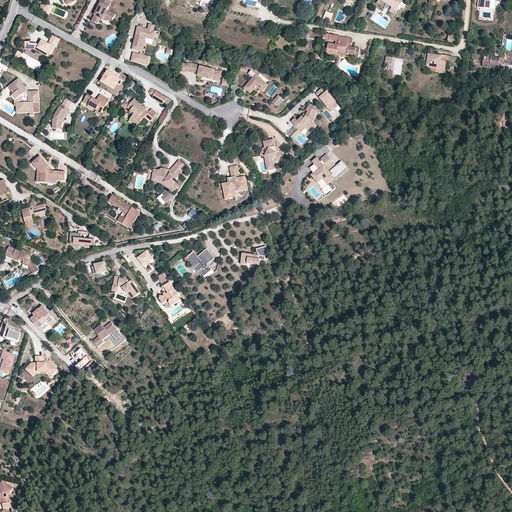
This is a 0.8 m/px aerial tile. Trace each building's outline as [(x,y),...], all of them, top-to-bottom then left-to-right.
[(96,12),(90,24),(96,27),(98,24),(100,25),(101,22),(104,16),(108,18),(107,20),(108,20),(112,22),(115,15),(107,11),(111,4),(102,0),(100,0),(98,7),(99,7),(96,12)] [(382,0),(397,11),(404,0),(382,0)] [(491,8),(491,1),(492,1),(501,1),(501,0),(481,0),(480,7),(491,8)] [(157,31),(138,27),(132,49),(141,51),(144,40),(146,38),(154,40),(157,31)] [(37,50),(38,49),(46,53),(45,55),(49,57),(55,47),(56,47),(60,40),(54,36),(50,44),(48,43),(42,40),(42,41),(40,45),(38,44),(30,43),(30,42),(25,42),(25,49),(35,50),(37,50)] [(361,49),(351,47),(349,47),(350,38),(340,37),(339,42),(339,45),(336,44),(329,43),(327,54),(337,56),(337,54),(338,52),(344,53),(344,55),(359,57),(361,49)] [(132,61),(138,63),(140,54),(134,53),(132,61)] [(147,56),(140,54),(138,63),(148,65),(149,60),(146,59),(147,56)] [(432,72),(445,74),(447,62),(449,62),(449,61),(450,56),(434,54),(434,55),(430,54),(430,55),(428,66),(428,69),(432,70),(432,72)] [(501,58),(493,57),(492,62),(485,61),(484,67),(503,69),(503,64),(509,65),(511,65),(511,63),(511,56),(508,56),(508,60),(506,60),(506,58),(501,58)] [(385,70),(391,70),(393,58),(389,57),(389,61),(389,63),(386,62),(385,70)] [(218,79),(220,72),(201,66),(201,65),(192,63),(190,71),(199,73),(198,75),(212,79),(213,77),(218,79)] [(120,78),(108,72),(102,83),(113,89),(120,78)] [(220,72),(218,79),(213,77),(212,79),(219,81),(222,72),(220,72)] [(269,85),(256,74),(245,87),(247,88),(246,90),(251,94),(257,87),(263,92),(269,85)] [(224,76),(222,84),(229,86),(231,78),(224,76)] [(18,107),(18,115),(30,114),(30,117),(34,117),(34,114),(34,107),(40,107),(40,93),(30,93),(30,104),(24,105),(24,100),(22,98),(29,93),(20,80),(10,88),(16,95),(14,96),(18,101),(18,107)] [(155,95),(154,96),(164,103),(167,98),(166,96),(157,91),(155,95)] [(280,94),(273,102),(278,105),(284,98),(280,94)] [(101,95),(97,100),(97,101),(95,101),(96,99),(88,95),(84,102),(89,105),(97,110),(98,109),(102,112),(110,100),(101,95)] [(340,107),(331,96),(329,98),(327,95),(322,98),(330,107),(329,108),(333,113),(340,107)] [(131,104),(127,108),(134,114),(132,118),(139,124),(144,118),(149,122),(152,120),(155,116),(157,113),(153,110),(151,112),(150,112),(146,109),(145,110),(143,108),(144,107),(135,99),(131,104)] [(126,109),(127,108),(131,104),(130,103),(129,104),(126,101),(122,105),(126,109)] [(62,106),(53,121),(53,130),(61,130),(62,126),(63,122),(61,121),(63,119),(65,121),(70,111),(62,106)] [(319,111),(309,107),(307,110),(309,111),(307,115),(308,116),(305,119),(306,120),(302,124),(296,118),(292,122),(303,132),(306,128),(308,130),(315,123),(314,122),(319,111)] [(132,118),(130,120),(137,126),(139,124),(132,118)] [(317,125),(315,123),(308,130),(310,132),(317,125)] [(268,172),(275,170),(273,161),(278,154),(275,141),(268,143),(270,150),(265,159),(268,172)] [(294,147),(288,153),(294,159),(300,152),(294,147)] [(39,155),(31,162),(37,168),(40,172),(39,180),(47,181),(47,179),(48,175),(56,176),(55,178),(63,179),(64,170),(52,169),(48,169),(46,167),(48,166),(39,155)] [(328,171),(335,165),(327,155),(321,160),(325,164),(324,165),(318,158),(313,162),(314,164),(309,168),(314,173),(312,175),(323,189),(327,185),(332,191),(336,188),(331,182),(335,179),(334,177),(346,167),(342,162),(330,172),(333,175),(332,176),(328,171)] [(169,176),(171,173),(177,177),(183,171),(188,170),(190,167),(186,165),(185,168),(182,168),(175,165),(171,171),(166,169),(165,172),(167,174),(167,175),(169,176)] [(241,178),(238,166),(230,167),(232,178),(233,179),(229,180),(229,183),(226,183),(228,194),(227,194),(228,199),(237,197),(236,192),(249,189),(246,176),(241,178)] [(159,177),(158,180),(168,185),(171,188),(174,192),(179,187),(176,182),(178,178),(177,177),(171,173),(169,176),(167,175),(167,174),(165,172),(166,169),(162,168),(159,171),(154,169),(153,176),(159,177)] [(153,176),(152,180),(171,188),(168,185),(158,180),(159,177),(153,176)] [(4,180),(0,181),(0,203),(9,199),(6,193),(9,191),(7,187),(2,190),(0,185),(0,183),(4,182),(4,180)] [(108,200),(123,209),(126,211),(127,213),(126,214),(124,217),(120,214),(116,220),(127,226),(137,210),(111,195),(108,200)] [(29,204),(33,208),(33,211),(31,211),(30,208),(22,210),(25,222),(33,220),(33,218),(32,215),(35,214),(36,217),(47,214),(45,204),(36,206),(35,202),(33,203),(29,204)] [(138,211),(137,210),(127,226),(128,227),(138,211)] [(196,220),(200,215),(192,210),(189,215),(196,220)] [(78,232),(70,232),(70,239),(74,239),(74,243),(80,243),(80,244),(95,245),(95,239),(88,238),(84,237),(84,238),(80,238),(80,233),(78,232)] [(13,259),(19,261),(20,260),(24,262),(29,263),(29,267),(33,273),(39,271),(32,258),(33,254),(23,250),(23,252),(10,246),(6,256),(13,259)] [(259,256),(249,254),(248,264),(260,266),(261,260),(265,260),(266,256),(268,255),(268,254),(267,247),(257,250),(258,254),(259,254),(259,256)] [(212,270),(207,264),(215,258),(208,249),(198,257),(196,258),(192,255),(188,258),(199,271),(198,272),(203,277),(212,270)] [(155,259),(149,251),(139,258),(144,266),(155,259)] [(194,252),(186,258),(198,272),(199,271),(188,258),(192,255),(196,258),(198,257),(194,252)] [(109,271),(106,263),(97,267),(98,268),(94,270),(97,276),(101,274),(101,275),(109,271)] [(203,277),(205,279),(215,272),(214,272),(212,269),(212,270),(203,277)] [(170,282),(164,274),(159,277),(165,285),(170,282)] [(135,285),(134,286),(132,283),(133,283),(132,281),(130,283),(128,281),(121,279),(121,278),(117,277),(113,291),(118,293),(119,288),(124,289),(128,294),(129,294),(133,299),(141,294),(140,292),(135,285)] [(176,300),(172,294),(174,292),(172,289),(168,291),(169,293),(168,294),(167,294),(167,293),(166,293),(165,294),(165,295),(165,296),(164,296),(161,296),(160,299),(164,305),(167,303),(170,303),(172,306),(178,303),(176,300)] [(39,309),(33,314),(35,316),(31,319),(41,331),(50,324),(55,320),(43,306),(39,309)] [(122,336),(117,329),(111,322),(104,328),(101,324),(94,330),(98,336),(93,340),(98,347),(104,342),(103,341),(111,334),(117,340),(122,336)] [(7,325),(3,337),(18,342),(21,334),(14,332),(15,328),(7,325)] [(75,366),(81,371),(92,360),(80,348),(75,353),(82,360),(75,366)] [(3,361),(2,367),(0,365),(0,371),(8,374),(14,355),(3,351),(0,360),(3,361)] [(27,367),(32,372),(37,372),(45,371),(46,371),(50,374),(55,368),(48,362),(42,363),(41,356),(37,357),(38,363),(34,364),(32,366),(29,364),(27,367)] [(32,372),(27,367),(24,370),(32,377),(37,372),(32,372)] [(0,509),(3,508),(3,511),(11,511),(8,496),(13,488),(2,481),(0,483),(0,509)]
